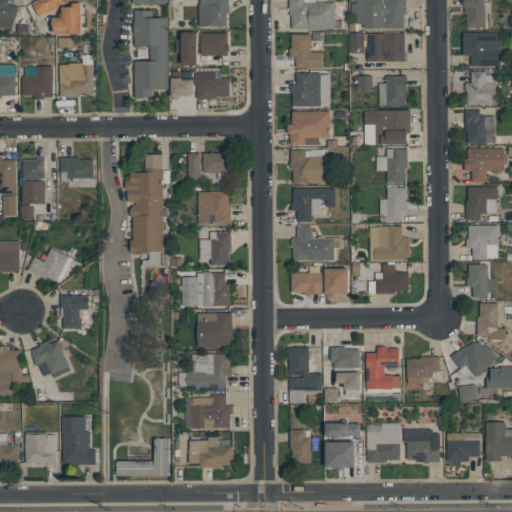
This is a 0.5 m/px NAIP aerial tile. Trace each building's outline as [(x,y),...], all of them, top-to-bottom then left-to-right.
[(0,0),(0,27),(13,31),(19,6),(9,4),(9,0),(0,0)] [(63,0),(32,0),(39,16),(66,6),(63,0)] [(199,0),(200,26),(229,26),(229,0),(199,0)] [(316,2),(315,0),(290,0),(291,29),(335,29),(335,2),(316,2)] [(406,28),(406,0),(357,0),(357,27),(406,28)] [(487,0),(465,0),(466,28),(486,27),(486,15),(488,15),(487,0)] [(82,2),(72,3),(72,7),(63,7),(63,17),(55,17),(55,34),(83,34),(82,2)] [(135,97),(153,97),(153,89),(169,89),(168,17),(152,18),(152,10),(134,10),(135,46),(150,46),(150,61),(135,61),(135,97)] [(199,65),(198,31),(182,32),(183,39),(176,39),(176,53),(182,53),(183,65),(199,65)] [(463,32),(463,56),(471,56),(471,66),(501,66),(501,32),(463,32)] [(229,33),(202,33),(202,55),(229,55),(229,33)] [(406,61),(406,33),(351,34),(351,52),(367,52),(367,61),(406,61)] [(311,34),(291,34),(291,57),(296,57),(296,68),(323,67),(323,51),(311,51),(311,34)] [(93,63),(60,64),(60,96),(94,96),(93,63)] [(0,75),(16,76),(16,65),(0,64),(0,75)] [(23,77),(23,96),(34,96),(34,98),(54,98),(54,66),(37,66),(37,76),(23,77)] [(216,70),(197,70),(197,98),(231,98),(231,77),(216,78),(216,70)] [(497,104),(496,75),(487,75),(487,71),(471,71),(471,83),(466,83),(466,105),(497,104)] [(292,105),(330,106),(331,73),(296,73),(296,84),(292,84),(292,105)] [(373,87),(373,76),(358,75),(358,87),(373,87)] [(406,75),(387,76),(387,83),(379,83),(379,106),(407,105),(406,75)] [(0,96),(17,96),(17,77),(0,77),(0,96)] [(194,79),(172,78),(172,96),(194,97),(194,79)] [(495,116),(481,116),(481,110),(467,109),(467,143),(495,143),(495,116)] [(365,110),(365,145),(410,144),(410,110),(365,110)] [(330,111),(293,111),(293,124),(289,124),(290,145),(319,144),(319,138),(330,138),(330,111)] [(377,157),(377,171),(387,170),(387,183),(408,182),(407,148),(387,149),(387,157),(377,157)] [(505,148),(466,148),(466,170),(472,170),(472,181),(489,181),(489,172),(505,172),(505,148)] [(292,183),(325,183),(325,149),(292,150),(292,183)] [(229,151),(202,152),(203,173),(229,173),(229,151)] [(188,153),(189,179),(202,178),(201,153),(188,153)] [(164,263),(163,217),(164,217),(163,154),(146,155),(146,172),(131,172),(131,181),(127,181),(128,204),(132,204),(133,254),(150,253),(150,264),(164,263)] [(95,158),(61,157),(61,172),(68,172),(68,177),(94,178),(95,158)] [(17,159),(0,158),(0,193),(16,194),(17,159)] [(24,158),(23,203),(46,204),(47,159),(24,158)] [(497,186),(467,187),(467,220),(481,220),(481,213),(497,213),(497,186)] [(403,220),(402,209),(407,209),(406,187),(387,188),(387,199),(380,199),(380,221),(403,220)] [(293,189),(293,211),(297,211),(298,222),(313,221),(313,216),(324,215),(324,207),(336,206),(335,188),(293,189)] [(231,224),(230,191),(198,192),(199,225),(231,224)] [(17,196),(4,196),(4,216),(17,216),(17,196)] [(21,219),(35,218),(35,205),(21,205),(21,219)] [(498,225),(467,225),(467,248),(473,248),(473,258),(499,258),(498,225)] [(293,260),(344,260),(344,246),(348,246),(348,238),(313,238),(313,226),(297,226),(297,238),(293,238),(293,260)] [(402,226),(370,227),(370,260),(410,259),(410,237),(403,237),(402,226)] [(231,231),(210,232),(211,239),(199,239),(199,258),(211,258),(211,266),(231,265),(231,231)] [(0,241),(0,271),(21,271),(20,241),(0,241)] [(29,270),(61,284),(73,258),(51,248),(45,261),(35,257),(29,270)] [(409,272),(395,272),(395,264),(382,264),(382,272),(376,272),(376,293),(409,293),(409,272)] [(488,298),(488,292),(497,292),(497,278),(488,278),(488,264),(468,264),(469,287),(473,287),(473,298),(488,298)] [(350,269),(326,268),(326,294),(350,294),(350,269)] [(226,272),(198,272),(198,276),(181,276),(181,306),(230,306),(230,283),(226,283),(226,272)] [(292,273),(292,294),(324,293),(323,273),(292,273)] [(62,328),(81,328),(82,309),(90,309),(90,295),(63,295),(62,328)] [(499,303),(479,303),(478,338),(506,338),(506,328),(499,328),(499,303)] [(197,313),(198,347),(232,346),(232,313),(197,313)] [(461,369),(467,364),(476,376),(497,359),(479,336),(452,357),(461,369)] [(41,377),(69,368),(60,340),(50,343),(50,342),(32,348),(41,377)] [(21,350),(10,350),(10,346),(0,346),(0,395),(15,395),(15,383),(22,383),(21,350)] [(332,346),(332,364),(361,363),(360,346),(332,346)] [(309,347),(290,347),(289,376),(290,376),(290,403),(305,403),(305,392),(322,392),(323,373),(309,373),(309,347)] [(366,389),(400,389),(400,375),(385,375),(385,368),(400,368),(400,347),(378,347),(378,352),(367,352),(366,389)] [(232,354),(194,353),(193,372),(188,372),(187,387),(227,388),(227,376),(231,376),(232,354)] [(407,357),(407,382),(441,382),(441,357),(407,357)] [(511,367),(489,367),(489,388),(511,388),(511,367)] [(362,372),(338,372),(338,383),(345,383),(345,389),(362,389),(362,372)] [(478,399),(477,385),(460,386),(461,401),(478,399)] [(338,388),(324,388),(324,401),(338,401),(338,388)] [(227,396),(188,396),(188,415),(192,415),(192,428),(232,428),(232,406),(227,406),(227,396)] [(64,416),(63,464),(97,464),(97,449),(91,449),(91,416),(64,416)] [(361,436),(362,423),(326,422),(326,435),(361,436)] [(401,423),(367,424),(367,462),(401,461),(401,423)] [(311,463),(312,447),(318,447),(318,437),(310,437),(311,430),(292,429),(291,462),(311,463)] [(440,430),(406,431),(406,462),(441,461),(440,430)] [(481,456),(480,432),(447,433),(447,461),(469,461),(469,456),(481,456)] [(509,433),(488,433),(489,455),(499,455),(500,460),(511,459),(511,438),(510,438),(509,433)] [(0,434),(0,464),(20,464),(19,444),(8,444),(8,434),(0,434)] [(57,463),(56,434),(25,435),(26,464),(57,463)] [(118,476),(170,476),(169,438),(155,438),(155,460),(118,460),(118,476)] [(234,466),(234,446),(218,446),(218,439),(190,439),(190,466),(234,466)] [(357,467),(356,442),(326,442),(327,468),(357,467)]
